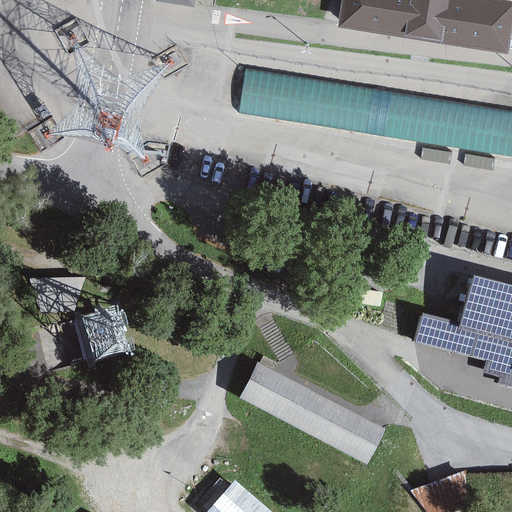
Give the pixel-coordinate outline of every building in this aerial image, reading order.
[(203,9),(203,0),(155,0),(155,2),(203,9)] [(341,0),(337,28),(508,54),(511,25),(511,1),(500,0),(341,0)] [(511,287),(465,276),(453,322),(418,313),(410,343),(483,361),(480,373),(495,377),(493,384),(511,389),(511,287)] [(102,363),(133,350),(114,307),(83,320),(102,363)] [(256,363),(238,397),(364,464),(382,429),(256,363)] [(463,473),(418,489),(426,511),(469,511),(476,510),(463,473)] [(267,511),(235,484),(210,511),(267,511)]
